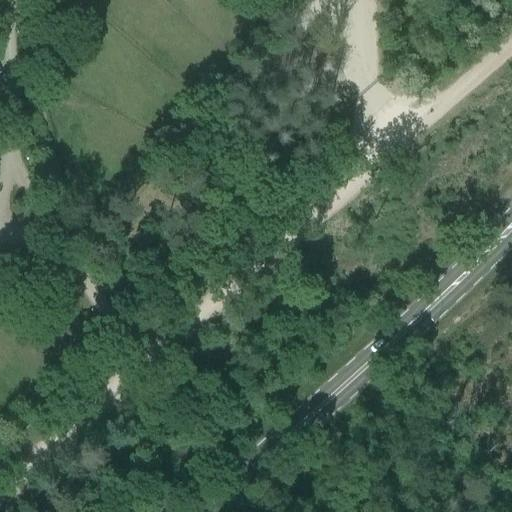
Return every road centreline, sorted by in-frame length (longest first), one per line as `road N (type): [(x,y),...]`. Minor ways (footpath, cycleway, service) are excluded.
road 1 (track): [(0,487),(511,38)]
road 2 (secondary): [(200,511),(511,219)]
road 3 (track): [(10,0),(10,138)]
